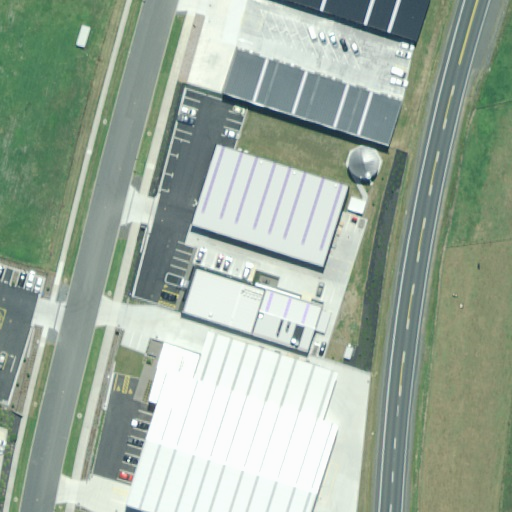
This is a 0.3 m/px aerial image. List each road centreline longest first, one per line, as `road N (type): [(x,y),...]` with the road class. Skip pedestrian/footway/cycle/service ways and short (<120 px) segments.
road 1 (unclassified): [(42,511),(117,170),(167,0)]
road 2 (primary): [(392,511),(425,218),(478,0)]
